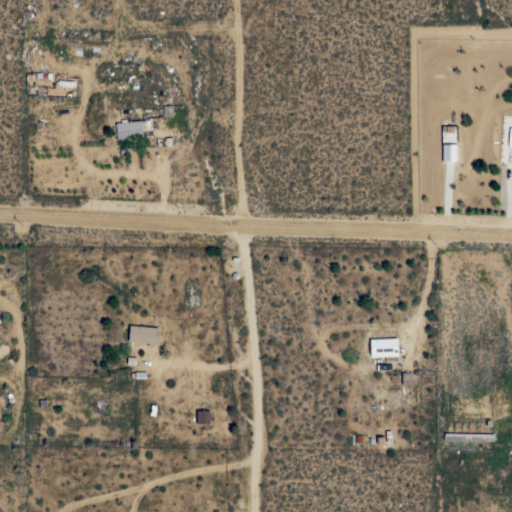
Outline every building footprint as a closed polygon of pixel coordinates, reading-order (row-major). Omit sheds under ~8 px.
[(140,120),(140,119),(151,118),(151,134),(142,135),(142,136),(138,136),(138,139),(119,141),(119,139),(117,139),(116,136),(113,136),(112,126),(115,126),(115,122),(140,120)] [(158,328),(156,344),(128,341),(129,325),(158,328)] [(397,338),(398,361),(386,362),(385,361),(385,356),(370,356),(370,339),(397,338)] [(411,372),(412,384),(401,384),(401,372),(411,372)] [(209,410),(209,423),(196,423),(196,410),(209,410)] [(493,434),(493,441),(444,440),(444,433),(493,434)]
